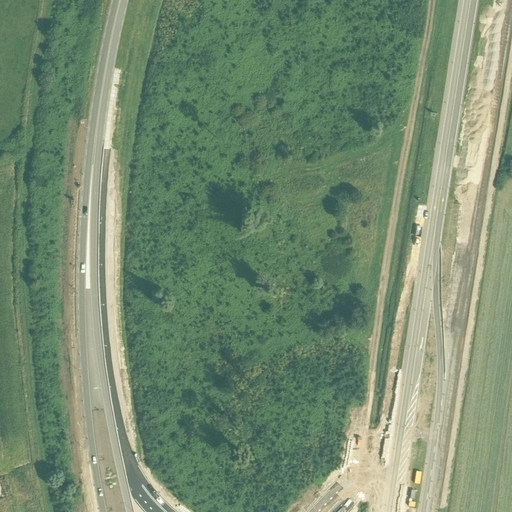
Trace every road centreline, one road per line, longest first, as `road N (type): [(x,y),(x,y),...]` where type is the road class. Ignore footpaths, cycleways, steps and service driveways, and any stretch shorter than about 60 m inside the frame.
road 1 (primary): [(470,0),(387,511)]
road 2 (primary): [(422,511),(502,0)]
road 3 (primary): [(130,511),(100,331),(93,156)]
road 4 (primary): [(93,156),(81,332),(103,511)]
road 5 (primary): [(93,156),(120,0)]
